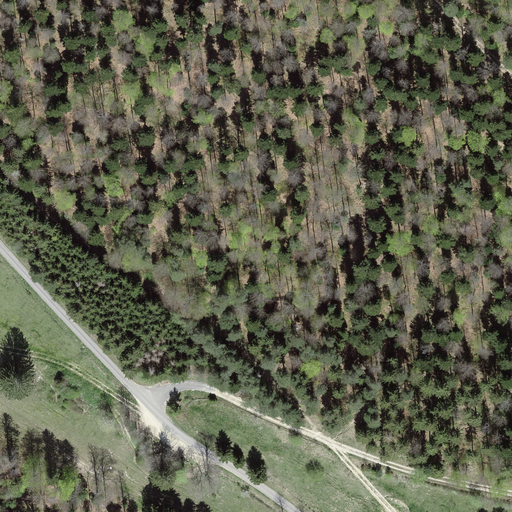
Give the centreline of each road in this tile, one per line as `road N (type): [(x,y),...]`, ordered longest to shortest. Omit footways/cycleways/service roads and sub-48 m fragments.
road 1 (track): [(511,215),(15,81)]
road 2 (track): [(320,437),(249,356),(194,310),(100,251),(0,171)]
road 3 (track): [(296,511),(171,426),(0,245)]
road 4 (track): [(148,401),(181,384),(205,387),(400,467),(511,492)]
road 5 (track): [(162,0),(511,88)]
road 6 (track): [(511,363),(444,371),(373,394),(351,450)]
road 7 (track): [(0,345),(70,369),(171,426)]
